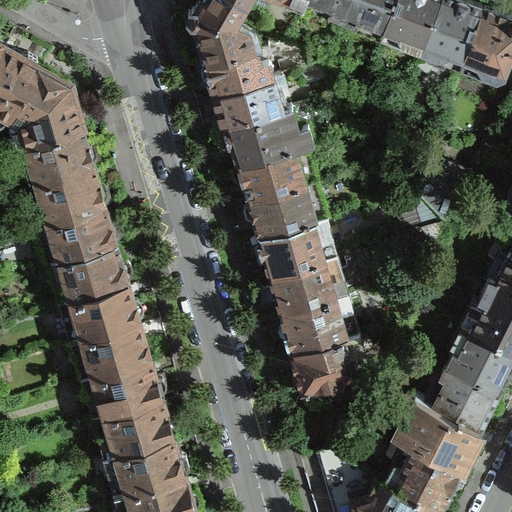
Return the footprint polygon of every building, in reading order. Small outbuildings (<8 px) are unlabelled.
[(238,12),(245,0),(197,0),(195,5),(193,4),(189,8),(188,14),(192,19),(194,19),(205,57),(255,43),(251,26),(253,20),(238,12)] [(319,0),(331,4),(329,9),(342,14),(347,0),(319,0)] [(347,0),(342,14),(356,20),(355,23),(381,33),(384,24),(393,0),(347,0)] [(393,0),(384,24),(401,31),(400,33),(404,39),(417,44),(419,44),(422,45),(438,0),(393,0)] [(474,0),(438,0),(422,45),(425,46),(426,48),(438,53),(447,50),(447,48),(464,54),(483,3),(474,0)] [(511,14),(498,9),(483,3),(464,54),(480,61),(480,63),(484,70),(497,74),(504,72),(511,50),(511,14)] [(40,61),(39,60),(37,55),(28,50),(23,51),(16,47),(6,41),(0,50),(0,108),(10,114),(18,100),(40,61)] [(212,82),(214,89),(274,72),(270,55),(273,54),(273,52),(261,56),(257,42),(255,43),(205,57),(205,59),(204,61),(203,62),(202,65),(202,67),(203,68),(204,70),(204,71),(206,72),(208,73),(209,74),(212,82)] [(20,122),(25,140),(83,123),(75,95),(78,90),(75,80),(48,65),(40,61),(18,100),(25,104),(26,106),(23,106),(20,113),(22,119),(20,122)] [(274,72),(214,89),(217,100),(223,122),(287,103),(283,87),(279,88),(274,72)] [(237,159),(307,139),(314,137),(308,119),(299,122),(292,102),(287,103),(223,122),(224,124),(223,125),(222,126),(221,128),(220,130),(220,132),(221,133),(221,135),(222,137),(223,138),(225,140),(227,140),(230,141),(232,141),(233,145),(237,159)] [(87,136),(83,123),(25,140),(13,144),(25,182),(95,162),(94,159),(96,158),(98,153),(95,143),(91,141),(88,141),(87,136)] [(248,195),(318,175),(307,139),(237,159),(238,163),(236,164),(233,169),(236,178),(241,180),(243,180),(245,187),(248,195)] [(470,170),(426,153),(414,185),(445,217),(470,170)] [(36,221),(106,200),(105,197),(107,197),(110,192),(107,182),(102,179),(100,180),(97,170),(95,162),(25,182),(36,221)] [(326,211),(328,211),(318,175),(248,195),(249,199),(246,200),(244,205),(246,214),(251,216),(254,215),(256,223),(258,231),(326,211)] [(36,221),(47,259),(117,239),(116,236),(118,235),(120,233),(120,229),(120,227),(119,224),(118,221),(115,219),(113,218),(111,218),(109,212),(106,200),(36,221)] [(269,270),(337,250),(326,211),(258,231),(256,232),(259,245),(256,250),(258,256),(263,258),(266,257),(267,264),(269,270)] [(47,259),(58,297),(128,277),(127,274),(129,274),(131,271),(132,268),(131,264),(130,261),(128,258),(124,256),(122,257),(120,247),(117,239),(47,259)] [(492,269),(485,282),(511,295),(511,247),(509,246),(497,271),(492,269)] [(348,288),(337,250),(269,270),(271,276),(273,282),(263,285),(267,298),(277,295),(280,308),(348,288)] [(58,297),(70,336),(140,315),(139,313),(142,309),(143,305),(141,300),(138,296),(134,295),(131,288),(128,277),(58,297)] [(471,322),(471,323),(511,343),(511,295),(485,282),(479,294),(475,292),(468,305),(477,309),(471,322)] [(290,347),(360,327),(348,288),(280,308),(282,315),(284,320),(281,321),(279,326),(280,331),(286,334),(290,347)] [(143,326),(140,315),(70,336),(81,374),(151,354),(150,352),(153,348),(154,343),(153,338),(149,335),(145,333),(143,326)] [(507,373),(511,362),(511,343),(471,323),(458,347),(453,345),(447,358),(501,385),(507,373)] [(365,345),(360,327),(290,347),(294,361),(296,368),(294,369),(294,370),(293,371),(292,372),(295,380),(296,380),(297,381),(299,382),(300,382),(301,387),(305,386),(308,396),(314,399),(326,396),(329,390),(326,380),(343,375),(344,380),(359,376),(358,371),(360,370),(354,349),(365,345)] [(154,365),(151,354),(81,374),(92,412),(162,392),(161,389),(169,387),(164,370),(156,372),(154,365)] [(489,408),(501,385),(447,358),(440,371),(445,374),(433,398),(482,423),(489,408)] [(469,448),(482,423),(433,398),(415,389),(395,427),(403,431),(462,461),(469,448)] [(165,403),(162,392),(92,412),(103,451),(173,430),(173,428),(174,427),(176,425),(177,423),(177,420),(177,418),(177,416),(175,414),(174,413),(172,411),(169,411),(168,411),(165,403)] [(115,489),(185,469),(184,466),(186,465),(189,460),(186,451),(182,448),(179,449),(176,440),(173,430),(103,451),(108,466),(106,466),(113,490),(115,489)] [(449,488),(462,461),(403,431),(391,455),(395,457),(388,472),(389,477),(441,503),(449,488)] [(436,511),(441,503),(389,477),(343,454),(351,437),(319,447),(337,511),(436,511)] [(188,481),(185,469),(115,489),(121,511),(179,511),(196,507),(195,505),(197,504),(198,502),(199,501),(200,499),(200,497),(200,494),(199,492),(198,490),(196,489),(194,488),(192,487),(190,487),(188,481)]
